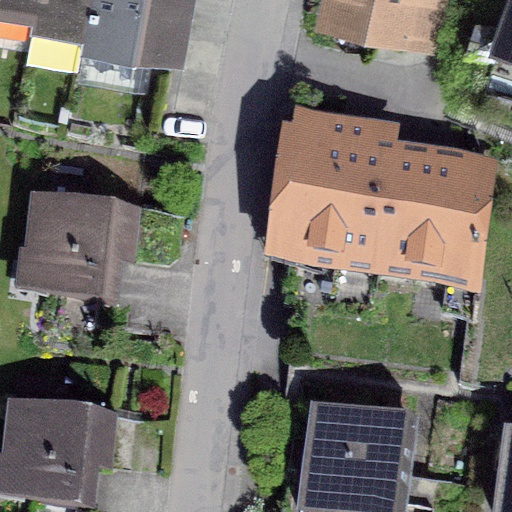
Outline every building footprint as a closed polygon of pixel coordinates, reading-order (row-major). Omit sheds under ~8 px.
[(0,0),(0,13),(35,20),(38,0),(0,0)] [(38,0),(35,20),(33,28),(84,38),(91,0),(38,0)] [(91,0),(84,38),(82,50),(134,60),(145,0),(91,0)] [(178,0),(145,0),(134,60),(167,66),(178,0)] [(331,0),(327,17),(409,36),(417,0),(331,0)] [(284,260),(468,283),(482,173),(380,160),(383,140),(301,129),(299,148),(281,146),(271,219),(289,221),(284,260)] [(45,262),(42,291),(100,298),(97,327),(128,330),(135,262),(167,266),(181,260),(184,220),(35,204),(29,261),(45,262)] [(18,496),(76,503),(75,511),(105,511),(116,420),(15,408),(8,466),(21,468),(18,496)] [(306,481),(301,511),(402,511),(414,432),(319,418),(310,482),(306,481)] [(511,511),(511,445),(503,511),(511,511)]
